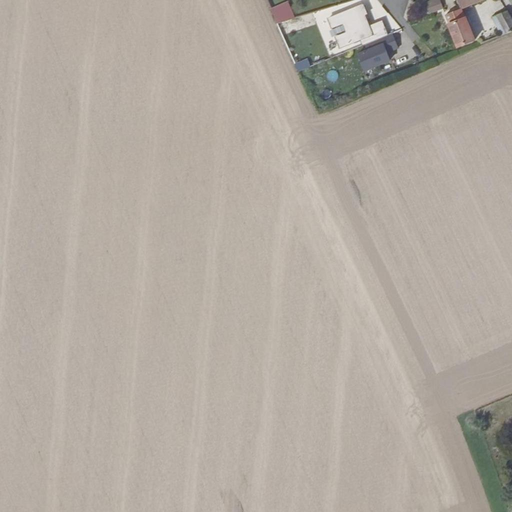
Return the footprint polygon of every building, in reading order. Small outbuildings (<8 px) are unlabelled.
[(288,0),(270,7),(277,24),(295,17),(288,0)] [(444,8),(440,0),(435,0),(426,3),(431,13),(444,8)] [(483,0),(458,0),(462,9),(463,9),(483,0)] [(363,39),(365,45),(388,35),(382,21),(369,26),(365,15),(367,14),(363,4),(329,18),(333,27),(344,22),(348,32),(338,36),(343,48),(363,39)] [(463,9),(462,9),(447,15),(460,47),(476,41),(463,9)] [(494,18),(503,35),(511,31),(511,16),(508,11),(494,18)] [(358,54),(364,70),(390,60),(387,52),(398,48),(395,39),(393,34),(388,35),(365,45),(368,50),(358,54)] [(295,62),(298,71),(311,66),(308,57),(295,62)] [(334,81),(339,73),(330,68),(326,76),(334,81)]
